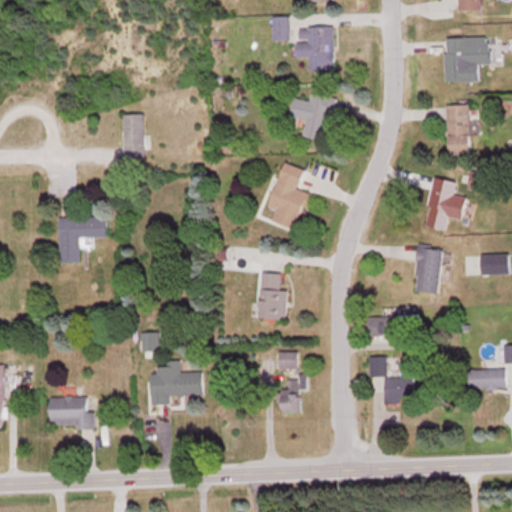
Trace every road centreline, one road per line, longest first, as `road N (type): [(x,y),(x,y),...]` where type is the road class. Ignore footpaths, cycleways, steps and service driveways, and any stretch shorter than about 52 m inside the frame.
road 1 (residential): [(0,480),(511,460)]
road 2 (residential): [(339,467),(339,268),(387,132),(386,0)]
